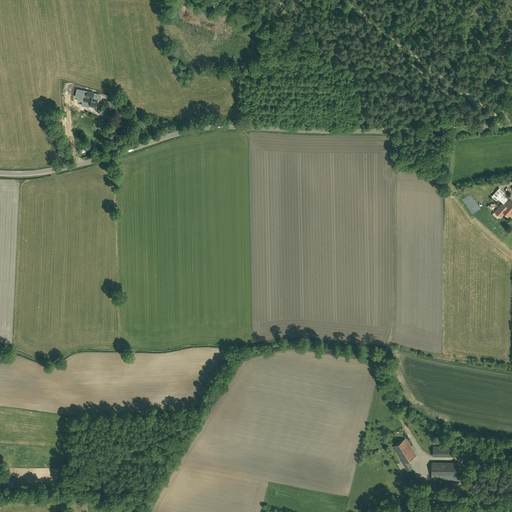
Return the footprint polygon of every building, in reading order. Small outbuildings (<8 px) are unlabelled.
[(96,97),(96,94),(94,93),(94,92),(87,91),(86,97),(85,97),(83,104),(95,107),(96,104),(97,104),(99,100),(98,100),(98,99),(97,99),(97,97),(96,97)] [(124,116),(122,99),(114,101),(116,117),(124,116)] [(504,192),(499,188),(492,196),(496,201),(498,199),(503,203),(504,205),(504,203),(508,199),(502,194),(504,192)] [(511,200),(511,199),(505,205),(504,205),(503,203),(502,203),(501,205),(495,212),(501,217),(505,213),(510,217),(511,215),(511,214),(511,200)] [(414,421),(410,416),(405,419),(408,425),(414,421)] [(408,460),(416,455),(405,439),(393,446),(407,470),(412,467),(408,460)] [(459,461),(432,461),(431,480),(459,480),(459,461)]
